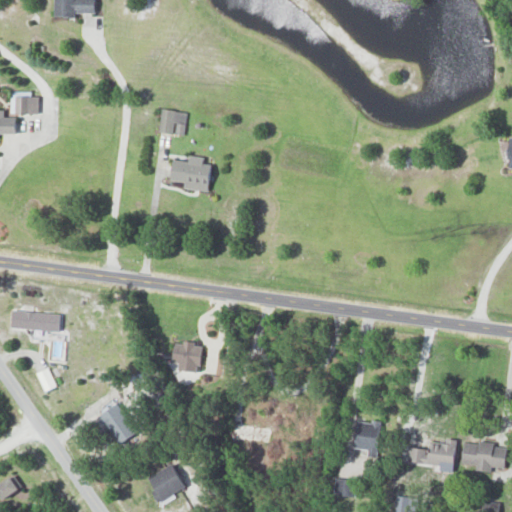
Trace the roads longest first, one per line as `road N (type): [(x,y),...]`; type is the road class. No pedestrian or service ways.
road 1 (residential): [(0,260),(511,329)]
road 2 (residential): [(98,511),(0,363)]
